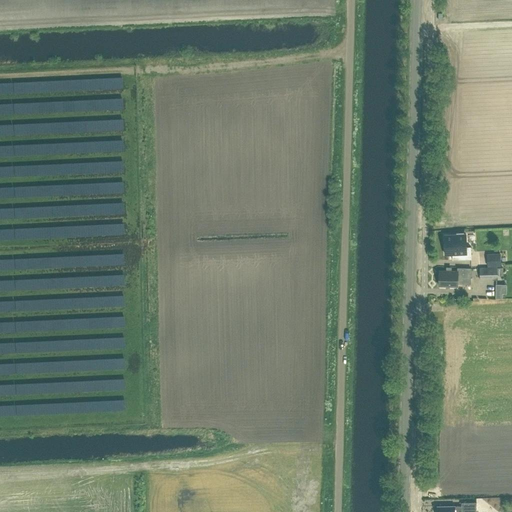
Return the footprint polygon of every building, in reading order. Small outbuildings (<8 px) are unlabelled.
[(124,76),(94,77),(95,89),(124,87),(124,76)] [(76,110),(124,108),(124,97),(76,99),(76,110)] [(124,129),(124,118),(92,119),(93,130),(124,129)] [(63,206),(64,215),(115,213),(115,202),(66,204),(66,206),(63,206)] [(445,254),(452,254),(452,260),(471,259),(471,247),(466,247),(466,234),(463,234),(463,233),(456,233),(457,234),(448,235),(444,235),(445,241),(444,241),(445,254)] [(500,253),(496,253),(496,260),(487,260),(488,267),(501,266),(500,253)] [(69,263),(69,265),(85,265),(85,256),(72,256),(72,263),(69,263)] [(479,280),(497,279),(496,267),(478,267),(479,280)] [(470,283),(471,268),(457,268),(457,271),(439,271),(439,286),(457,286),(457,283),(470,283)] [(126,285),(125,274),(68,276),(68,287),(126,285)] [(503,293),(507,293),(507,285),(496,284),(496,298),(503,298),(503,293)] [(125,295),(55,298),(56,309),(126,306),(125,295)] [(126,326),(125,315),(109,316),(110,321),(104,321),(105,327),(126,326)] [(36,330),(65,329),(64,323),(68,323),(68,329),(95,328),(95,319),(36,321),(36,330)] [(126,348),(126,337),(92,337),(92,348),(126,348)] [(475,509),(475,502),(460,503),(460,506),(454,506),(437,506),(436,511),(480,511),(480,509),(475,509)]
